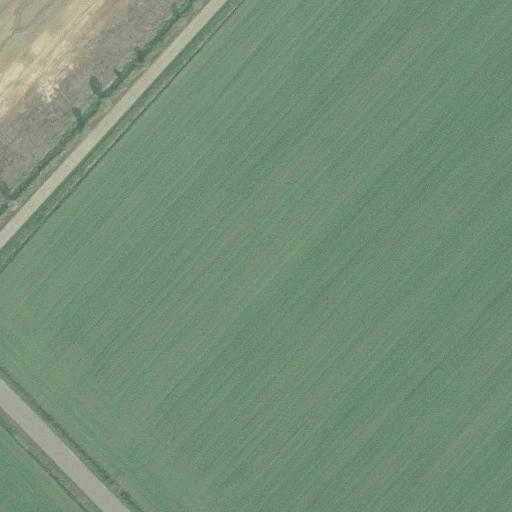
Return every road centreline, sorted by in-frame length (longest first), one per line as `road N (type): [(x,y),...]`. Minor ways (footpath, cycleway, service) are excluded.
road 1 (unclassified): [(0,260),(238,0)]
road 2 (unclassified): [(0,379),(126,511)]
